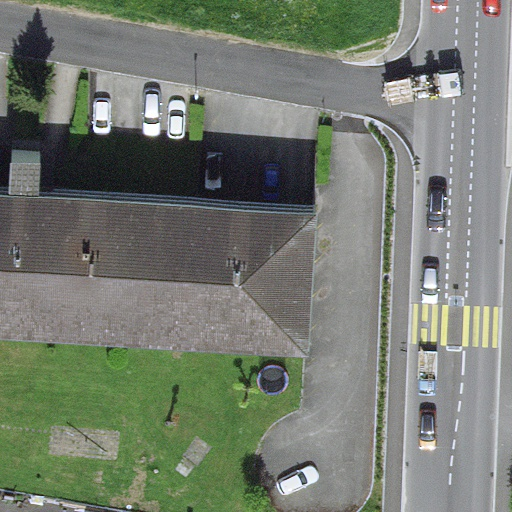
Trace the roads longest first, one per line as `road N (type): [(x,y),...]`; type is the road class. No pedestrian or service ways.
road 1 (residential): [(0,25),(465,109)]
road 2 (secondary): [(465,109),(451,406)]
